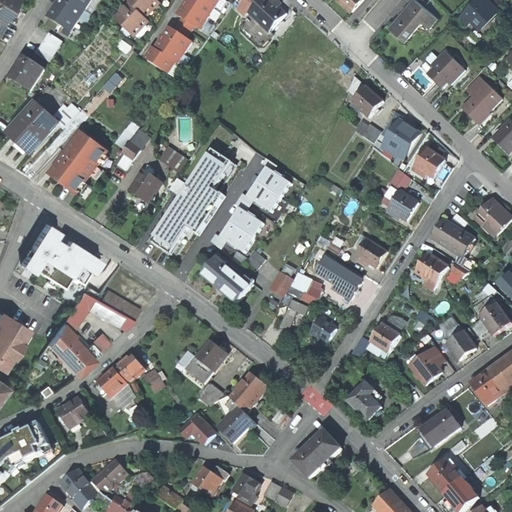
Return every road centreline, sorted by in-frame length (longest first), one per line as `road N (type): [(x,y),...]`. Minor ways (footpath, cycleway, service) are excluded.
road 1 (residential): [(323,397),(476,156)]
road 2 (residential): [(14,511),(69,465),(121,446),(275,464)]
road 3 (residential): [(179,289),(76,388),(0,422)]
road 4 (residential): [(179,289),(323,397)]
road 5 (residential): [(375,448),(511,336)]
road 6 (residential): [(39,194),(179,289)]
road 7 (residential): [(357,43),(476,156)]
